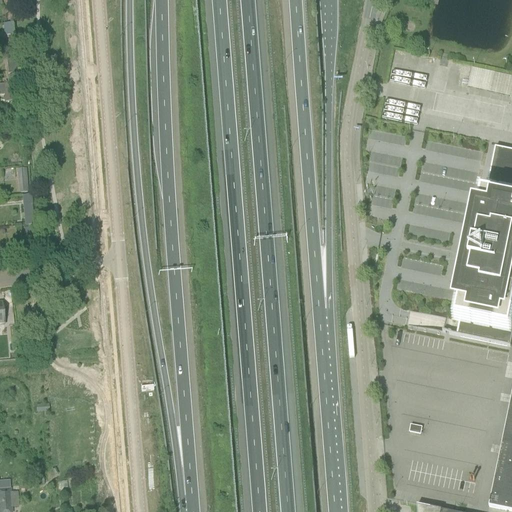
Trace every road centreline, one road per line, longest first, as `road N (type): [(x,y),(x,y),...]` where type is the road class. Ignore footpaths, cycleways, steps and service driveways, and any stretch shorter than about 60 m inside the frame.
road 1 (unclassified): [(376,511),(348,147),(373,0)]
road 2 (motorway): [(219,0),(259,511)]
road 3 (motorway): [(287,511),(247,0)]
road 4 (trunk): [(129,0),(145,254),(190,496)]
road 5 (trunk): [(161,0),(190,496)]
road 6 (trunk): [(320,310),(295,0)]
road 7 (trunk): [(320,310),(328,271),(326,0)]
road 8 (tertiary): [(88,0),(104,218)]
road 9 (trunk): [(334,511),(320,310)]
road 10 (tertiary): [(112,311),(129,511)]
